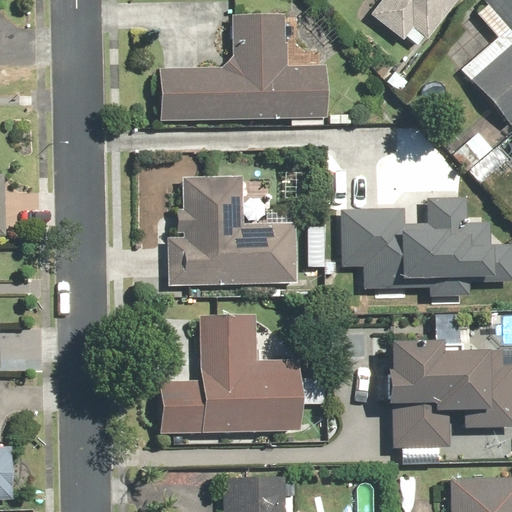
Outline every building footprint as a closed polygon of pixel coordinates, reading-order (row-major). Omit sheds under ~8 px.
[(376,0),(364,18),(400,44),(402,41),(418,53),(456,0),(376,0)] [(511,0),(482,0),(480,3),(484,8),(474,17),(494,41),(456,73),(504,130),(511,123),(511,0)] [(226,72),(156,70),(155,123),(319,127),(320,70),(283,70),(284,17),(227,16),(226,72)] [(494,159),(474,136),(449,158),(463,174),(476,162),(483,169),(494,159)] [(241,178),(178,177),(178,215),(171,215),(170,247),(164,247),(163,288),(292,290),(293,229),(240,228),(241,178)] [(411,214),(338,211),(336,269),(361,270),(361,291),(424,293),(424,301),(466,302),(467,289),(511,290),(511,248),(488,248),(489,226),(466,224),(466,200),(423,198),(422,223),(410,223),(411,214)] [(250,318),(196,317),(194,383),(155,383),(155,436),(292,438),(292,407),(321,407),(322,366),(250,366),(250,318)] [(433,345),(385,344),(383,374),(378,374),(376,408),(389,409),(387,450),(443,453),(444,416),(462,416),(461,432),(511,434),(511,415),(511,368),(496,368),(497,358),(433,355),(433,345)] [(286,511),(287,483),(221,482),(221,511),(286,511)] [(511,511),(511,482),(449,482),(448,511),(511,511)]
